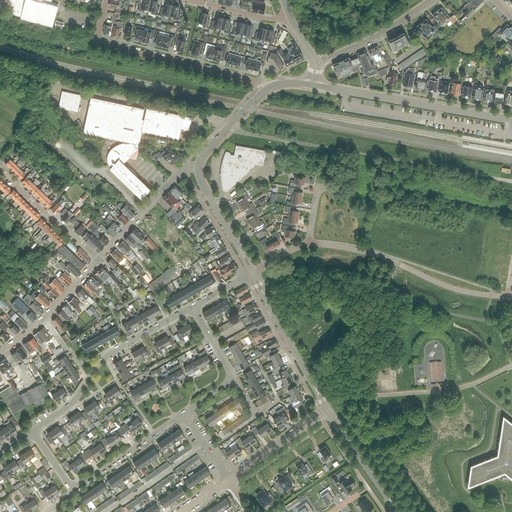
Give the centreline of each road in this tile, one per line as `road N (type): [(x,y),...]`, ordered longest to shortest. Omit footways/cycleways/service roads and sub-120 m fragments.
road 1 (unclassified): [(511,181),(228,125)]
road 2 (unclassified): [(266,89),(98,41),(106,0)]
road 3 (unclassified): [(511,297),(465,292),(357,250),(309,246)]
road 4 (residential): [(31,431),(71,404),(108,353),(191,306)]
road 5 (tertiary): [(511,120),(313,85)]
road 6 (tertiary): [(327,410),(252,273)]
road 7 (residential): [(182,414),(232,379),(191,306)]
road 8 (residential): [(99,260),(176,176),(197,168)]
road 9 (residential): [(0,352),(99,260)]
road 10 (unclassified): [(99,260),(0,170)]
road 11 (residential): [(315,63),(430,0)]
road 12 (residential): [(74,485),(182,414)]
road 13 (tertiary): [(397,511),(327,410)]
road 14 (residential): [(228,480),(327,410)]
